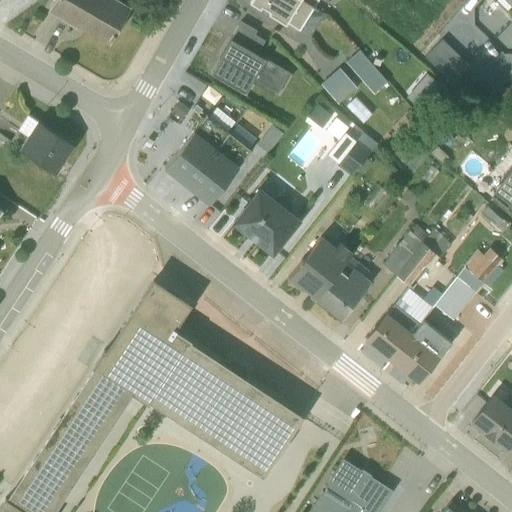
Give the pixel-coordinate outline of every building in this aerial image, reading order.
[(117,0),(54,0),(49,9),(75,25),(77,23),(107,40),(113,32),(113,31),(127,6),(117,0)] [(313,6),(302,0),(251,0),(251,1),(259,6),(259,5),(270,11),(269,12),(298,30),(313,6)] [(511,0),(495,0),(511,16),(511,0)] [(238,24),(210,73),(244,92),(251,81),(274,95),(288,71),(256,53),(264,40),(254,34),(257,29),(240,20),(238,24)] [(442,35),(427,53),(454,77),(470,59),(442,35)] [(361,46),(347,58),(374,90),(388,78),(361,46)] [(320,78),(337,101),(358,85),(341,63),(320,78)] [(188,104),(177,97),(166,113),(172,117),(175,113),(179,116),(188,104)] [(307,115),(321,126),(332,113),(317,102),(307,115)] [(163,167),(185,185),(228,132),(205,114),(163,167)] [(26,115),(9,142),(54,171),(71,144),(26,115)] [(282,132),(271,124),(257,144),(268,152),(282,132)] [(228,132),(185,185),(208,203),(250,150),(228,132)] [(355,141),(344,132),(326,153),(337,162),(337,164),(351,175),(370,152),(355,140),(355,141)] [(511,164),(492,190),(510,204),(509,205),(511,207),(511,209),(510,212),(511,214),(511,164)] [(259,189),(232,222),(272,253),(298,220),(289,213),(290,202),(281,194),(274,195),(271,198),(259,189)] [(487,205),(479,215),(492,228),(493,228),(499,233),(508,224),(502,218),(501,219),(487,205)] [(410,231),(420,241),(426,234),(416,225),(410,231)] [(426,234),(420,241),(438,257),(450,244),(432,228),(426,234)] [(420,241),(408,229),(382,263),(395,273),(420,241)] [(314,299),(349,255),(351,252),(338,241),(334,245),(321,234),(287,277),(314,299)] [(494,251),(474,235),(468,243),(475,250),(456,274),(484,300),(492,290),(490,288),(498,278),(489,271),(507,249),(500,244),(494,251)] [(395,273),(411,286),(425,272),(431,277),(442,265),(439,262),(441,260),(420,241),(395,273)] [(349,255),(314,299),(315,300),(339,318),(340,319),(370,280),(364,275),(368,269),(349,255)] [(474,291),(456,274),(433,304),(452,319),(474,291)] [(52,511),(131,392),(148,403),(149,401),(261,474),(300,416),(243,378),(244,376),(244,375),(245,373),(245,372),(245,370),(245,368),(244,367),(244,365),(243,364),(242,363),(241,362),(240,361),(239,361),(238,360),(237,360),(236,359),(235,359),(234,359),(233,359),(231,359),(230,359),(229,360),(228,360),(227,361),(226,361),(226,362),(225,362),(225,363),(223,364),(173,331),(175,328),(172,326),(176,321),(188,303),(152,280),(105,351),(103,350),(93,365),(95,366),(6,500),(5,499),(0,505),(0,511),(52,511)] [(363,339),(390,359),(422,318),(431,306),(407,287),(363,339)] [(450,341),(422,318),(390,359),(419,381),(450,341)] [(492,389),(469,420),(506,449),(511,441),(511,396),(508,394),(505,399),(492,389)] [(306,511),(376,511),(392,489),(370,475),(371,474),(361,467),(360,468),(342,457),(306,511)] [(464,511),(447,500),(438,511),(464,511)]
